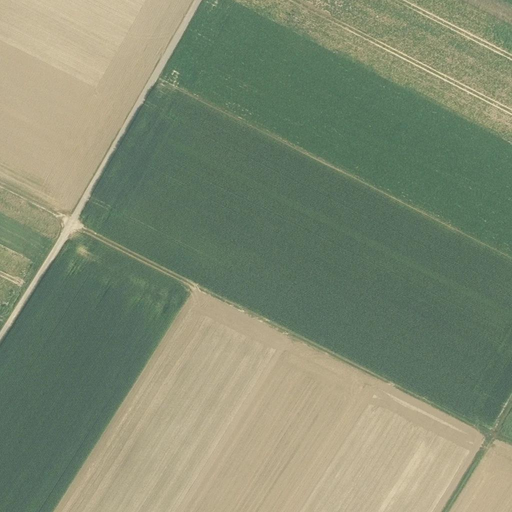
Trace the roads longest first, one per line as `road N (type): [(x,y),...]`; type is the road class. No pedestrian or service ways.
road 1 (track): [(0,186),(496,440)]
road 2 (track): [(199,0),(0,339)]
